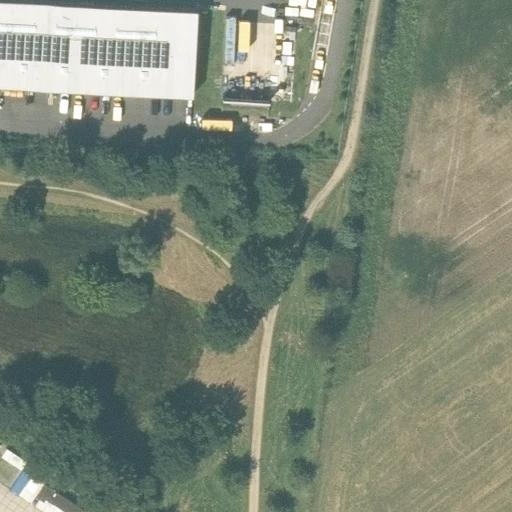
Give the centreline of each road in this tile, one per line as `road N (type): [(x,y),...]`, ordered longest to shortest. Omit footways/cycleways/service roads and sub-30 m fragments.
road 1 (track): [(253,511),(266,332),(305,220),(346,167),(375,0)]
road 2 (unclassified): [(0,130),(265,141),(305,123),(329,85),(343,0)]
road 3 (track): [(305,220),(249,252),(210,249),(113,202),(0,184)]
